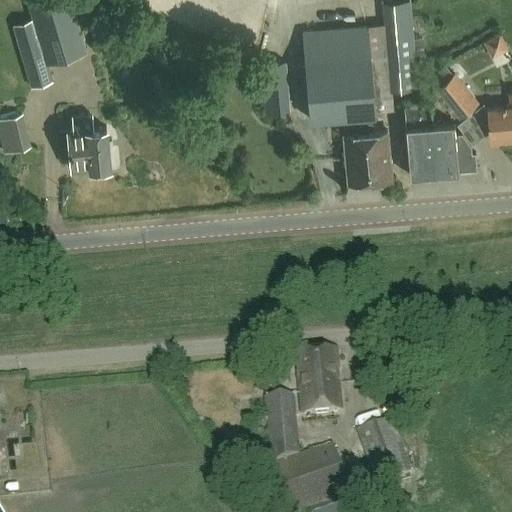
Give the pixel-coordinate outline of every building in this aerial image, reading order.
[(23,54),(32,86),(53,80),(47,61),(86,49),(70,0),(29,0),(36,22),(16,28),(23,54)] [(386,3),(393,90),(418,88),(416,63),(411,1),(386,3)] [(348,180),(392,176),(387,128),(373,129),(372,114),(375,113),(367,25),(303,30),(311,119),(342,116),(348,180)] [(507,36),(493,40),(496,52),(510,49),(507,36)] [(214,70),(239,67),(237,49),(212,53),(214,70)] [(265,110),(290,108),(286,59),(261,62),(265,110)] [(454,73),(437,87),(460,116),(477,102),(454,73)] [(490,135),(497,134),(498,141),(511,139),(511,90),(509,91),(510,106),(487,108),(490,135)] [(459,170),(477,169),(476,151),(472,151),(471,143),(462,131),(455,132),(455,121),(433,123),(430,94),(405,96),(407,124),(406,124),(410,175),(459,171),(459,170)] [(91,165),(110,163),(106,125),(95,126),(94,113),(77,115),(78,128),(71,128),(74,161),(90,159),(91,165)] [(294,356),(301,417),(340,412),(335,371),(337,370),(334,351),(294,356)] [(298,457),(295,418),(293,397),(265,400),(271,467),(256,472),(270,511),(303,511),(309,510),(309,511),(355,511),(332,445),(298,457)] [(377,485),(408,474),(389,421),(358,432),(377,485)]
